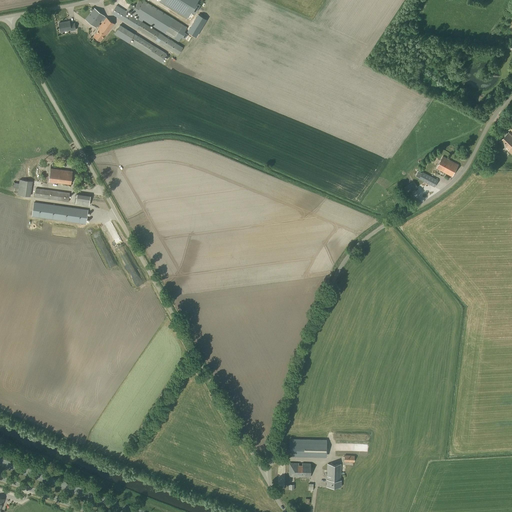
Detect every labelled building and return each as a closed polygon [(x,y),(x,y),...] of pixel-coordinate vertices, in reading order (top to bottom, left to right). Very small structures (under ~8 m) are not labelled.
[(160,0),(159,1),(187,18),(191,11),(195,13),(200,4),(197,2),(198,0),(160,0)] [(184,32),(187,27),(144,1),(142,3),(139,1),(135,7),(130,4),(126,11),(116,5),(111,14),(178,55),(183,47),(173,41),(171,40),(160,33),(142,22),(143,20),(178,42),(181,37),(184,39),(187,34),(184,32)] [(96,28),(105,16),(94,7),(85,19),(96,28)] [(105,36),(115,24),(106,17),(97,29),(98,30),(93,36),(100,41),(105,35),(105,36)] [(70,24),(69,21),(58,23),(60,32),(71,30),(71,31),(75,30),(74,23),(70,24)] [(114,33),(119,36),(124,27),(120,25),(114,33)] [(134,34),(131,39),(133,40),(131,42),(149,54),(148,55),(161,63),(167,54),(134,34)] [(511,135),(508,132),(499,142),(506,148),(507,147),(509,149),(508,150),(511,154),(511,135)] [(452,176),(457,167),(458,165),(443,157),(437,168),(452,176)] [(40,174),(46,175),(48,163),(42,161),(40,174)] [(71,184),(72,171),(50,168),(49,182),(56,183),(57,182),(71,184)] [(430,176),(423,172),(419,179),(434,187),(438,180),(434,178),(436,175),(431,173),(430,176)] [(30,197),(32,181),(19,179),(19,183),(14,183),(13,188),(18,188),(17,195),(30,197)] [(408,194),(418,187),(414,181),(404,187),(408,194)] [(68,202),(69,193),(36,188),(34,197),(68,202)] [(91,205),(91,197),(83,196),(83,193),(79,192),(77,203),(91,205)] [(88,210),(33,202),(31,216),(86,224),(88,210)] [(326,456),(326,440),(290,439),(289,455),(326,456)] [(302,465),(298,465),(298,463),(289,463),(289,476),(310,477),(310,463),(302,463),(302,465)] [(340,480),(341,464),(327,464),(327,479),(326,486),(341,486),(341,480),(340,480)]
